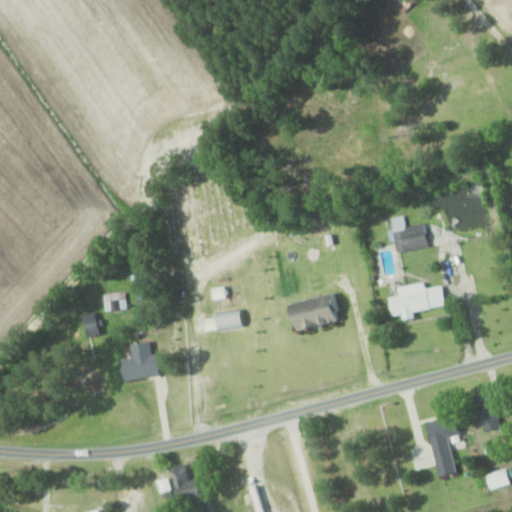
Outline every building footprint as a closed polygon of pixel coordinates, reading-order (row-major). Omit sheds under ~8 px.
[(446,97),(465,93),(465,90),(484,86),(480,69),(442,77),(446,97)] [(409,226),(408,216),(396,218),(400,251),(435,247),(432,223),(409,226)] [(452,304),(447,284),(430,288),(429,284),(393,292),(399,316),(452,304)] [(108,311),(130,309),(128,292),(106,294),(108,311)] [(348,319),(342,292),(296,303),(302,330),(348,319)] [(219,311),(220,329),(250,326),(248,309),(219,311)] [(89,321),(96,337),(106,332),(99,317),(89,321)] [(138,343),(138,356),(129,356),(129,377),(164,376),(163,342),(138,343)] [(501,405),(509,403),(504,389),(480,397),(491,430),(508,425),(501,405)] [(454,436),(467,433),(463,415),(433,421),(444,475),(462,471),(454,436)] [(218,496),(214,476),(196,479),(193,463),(176,466),(184,503),(218,496)] [(493,489),(511,481),(511,471),(510,466),(488,474),(493,489)] [(274,511),(278,511),(269,483),(255,488),(262,511),(274,511)]
